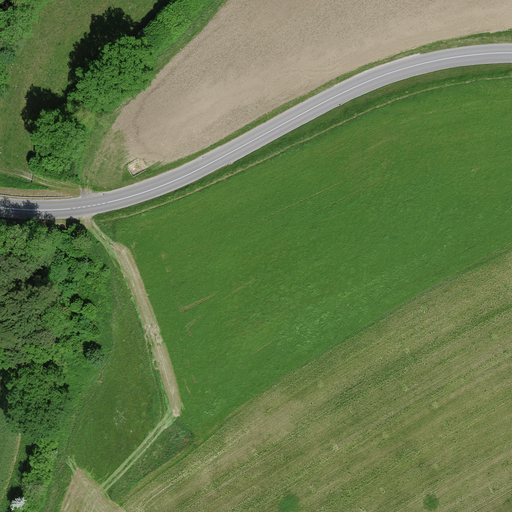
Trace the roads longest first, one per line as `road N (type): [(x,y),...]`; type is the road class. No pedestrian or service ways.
road 1 (secondary): [(511,51),(384,74),(181,177),(126,196),(83,208),(0,208)]
road 2 (track): [(83,208),(141,406),(138,439),(88,511)]
